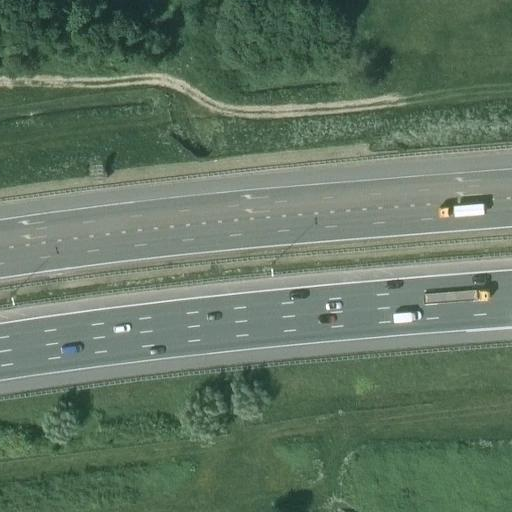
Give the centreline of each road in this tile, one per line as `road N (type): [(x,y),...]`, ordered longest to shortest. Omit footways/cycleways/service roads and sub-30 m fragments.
road 1 (track): [(511,90),(329,111),(241,112),(154,82),(0,75)]
road 2 (motorway): [(0,351),(342,305),(511,293)]
road 3 (motorway): [(511,199),(0,249)]
